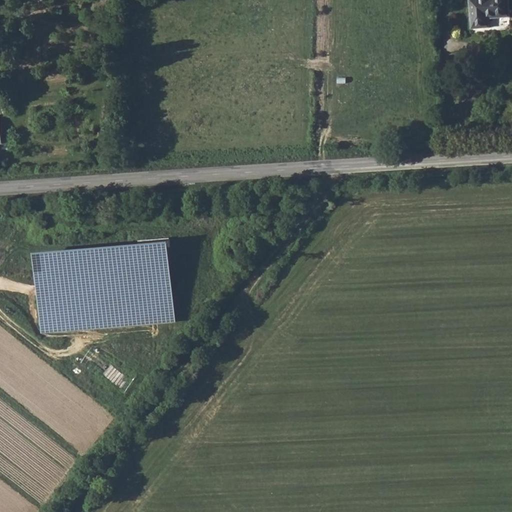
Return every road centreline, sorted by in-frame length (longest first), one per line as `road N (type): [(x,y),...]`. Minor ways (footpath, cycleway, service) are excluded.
road 1 (secondary): [(0,187),(511,155)]
road 2 (track): [(350,165),(75,511)]
